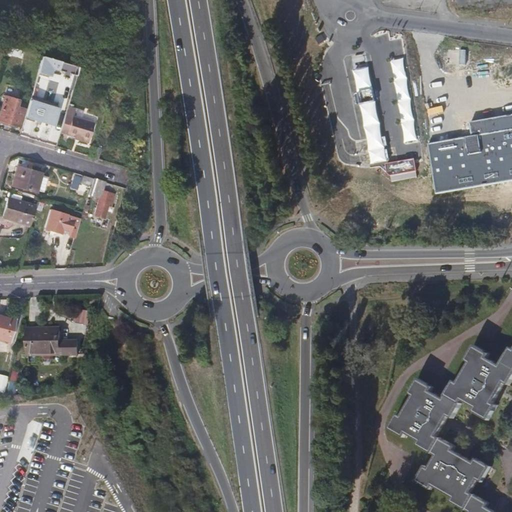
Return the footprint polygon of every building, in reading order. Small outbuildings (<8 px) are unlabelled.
[(42,56),(33,89),(45,92),(51,69),(63,73),(62,77),(68,79),(69,74),(76,77),(79,67),(42,56)] [(408,148),(422,145),(404,59),(390,62),(408,148)] [(353,71),(356,88),(372,85),(368,68),(353,71)] [(356,88),(358,97),(374,94),(372,85),(356,88)] [(358,97),(359,105),(375,102),(374,94),(358,97)] [(27,104),(7,96),(0,115),(0,121),(19,128),(27,104)] [(29,102),(24,117),(52,125),(57,110),(29,102)] [(363,128),(380,125),(375,102),(359,105),(363,128)] [(67,105),(60,132),(79,138),(79,139),(87,142),(93,122),(72,116),(75,107),(67,105)] [(511,114),(471,122),(473,136),(511,129),(511,114)] [(367,145),(368,151),(384,148),(383,142),(381,131),(380,125),(363,128),(365,134),(367,145)] [(511,129),(473,136),(429,144),(437,193),(511,180),(511,129)] [(97,160),(100,148),(94,146),(91,158),(97,160)] [(370,165),(387,162),(386,155),(384,148),(368,151),(369,158),(370,165)] [(396,183),(421,178),(420,176),(421,176),(419,165),(390,171),(392,179),(395,182),(396,183)] [(35,193),(42,195),(46,179),(40,177),(40,175),(16,169),(11,189),(35,195),(35,193)] [(79,182),(90,186),(93,179),(82,175),(79,182)] [(421,178),(396,183),(396,187),(421,182),(421,178)] [(106,183),(94,179),(89,194),(100,197),(101,194),(106,183)] [(101,194),(100,197),(94,215),(105,218),(109,206),(111,206),(114,194),(105,192),(104,194),(101,194)] [(0,220),(29,227),(35,208),(5,200),(0,220)] [(67,238),(74,240),(80,222),(49,211),(43,230),(60,236),(61,235),(64,236),(65,235),(68,236),(67,238)] [(501,232),(501,241),(511,241),(511,231),(508,231),(508,227),(503,228),(503,231),(501,232)] [(74,321),(88,323),(91,310),(77,307),(74,321)] [(0,313),(0,337),(9,340),(15,318),(0,313)] [(27,326),(26,353),(58,353),(59,326),(48,326),(47,328),(41,328),(40,326),(27,326)] [(387,431),(403,440),(405,435),(418,443),(416,447),(430,455),(434,457),(427,470),(423,468),(414,483),(423,489),(426,485),(431,488),(451,500),(458,503),(455,507),(463,511),(490,511),(485,509),(479,506),(482,502),(473,497),(469,494),(476,481),(480,484),(489,469),(480,464),(478,468),(472,464),(465,460),(460,457),(452,453),(446,449),(448,446),(439,440),(435,438),(442,426),(447,418),(450,412),(454,415),(460,406),(462,402),(475,409),(473,413),(488,422),(493,413),(488,411),(492,405),(496,397),(500,392),(504,385),(507,379),(511,381),(511,379),(511,353),(510,358),(506,355),(501,364),(499,368),(486,361),(488,357),(473,348),(468,357),(471,359),(468,365),(456,385),(453,390),(449,389),(445,397),(442,401),(430,394),(432,390),(416,381),(411,390),(415,392),(412,399),(400,418),(396,425),(392,423),(387,431)] [(511,400),(508,399),(503,412),(511,415),(511,400)] [(488,411),(493,413),(496,407),(492,405),(488,411)]
